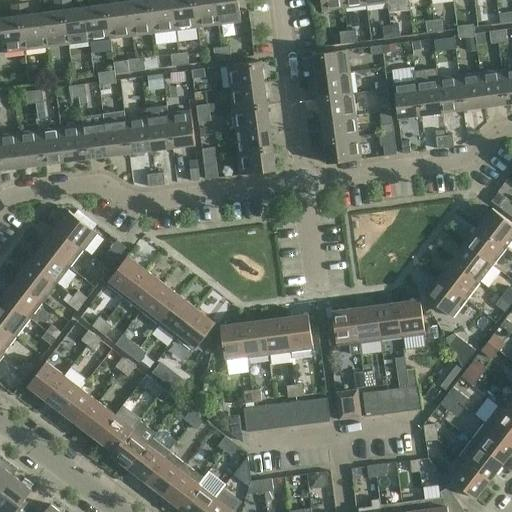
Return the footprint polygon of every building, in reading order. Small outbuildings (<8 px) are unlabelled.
[(53,0),(55,10),(41,12),(46,46),(67,43),(61,0),(53,0)] [(69,0),(61,0),(67,43),(89,41),(84,6),(71,8),(69,0)] [(149,0),(134,0),(127,1),(132,35),(153,32),(149,0)] [(171,0),(149,0),(153,32),(175,29),(171,0)] [(192,0),(171,0),(175,29),(196,26),(192,0)] [(214,0),(192,0),(196,26),(218,24),(214,0)] [(237,0),(214,0),(218,24),(240,21),(237,0)] [(344,7),(342,0),(320,0),(321,10),(344,7)] [(386,0),(387,2),(388,12),(409,9),(408,0),(386,0)] [(127,1),(106,4),(110,38),(132,35),(127,1)] [(27,2),(18,3),(24,49),(46,46),(41,12),(28,14),(27,2)] [(24,49),(18,3),(10,4),(12,16),(0,17),(0,36),(2,52),(24,49)] [(106,4),(84,6),(89,41),(110,38),(106,4)] [(511,8),(498,10),(499,22),(511,20),(511,8)] [(441,18),(433,19),(434,32),(442,30),(441,18)] [(433,19),(425,20),(426,33),(434,32),(433,19)] [(472,23),(464,24),(466,37),(474,36),(474,33),(473,27),(472,23)] [(398,24),(390,25),(391,37),(400,36),(398,24)] [(466,37),(464,24),(456,25),(456,29),(457,35),(458,38),(466,37)] [(390,25),(382,26),(383,38),(391,37),(390,25)] [(355,29),(347,31),(348,43),(357,42),(355,29)] [(484,29),(475,31),(476,42),(486,41),(484,29)] [(505,29),(497,30),(498,42),(506,41),(505,29)] [(497,30),(488,31),(490,43),(498,42),(497,30)] [(348,43),(347,31),(339,32),(340,44),(348,43)] [(420,38),(411,39),(412,48),(421,47),(420,38)] [(382,44),(369,46),(370,54),(383,53),(382,44)] [(229,46),(221,47),(222,59),(231,58),(229,46)] [(222,59),(221,47),(212,48),(214,60),(222,59)] [(312,53),(315,76),(349,72),(346,49),(312,53)] [(186,51),(178,52),(180,65),(188,64),(186,51)] [(178,52),(170,53),(171,66),(180,65),(178,52)] [(143,57),(135,58),(137,70),(145,69),(143,57)] [(135,58),(127,59),(128,71),(137,70),(135,58)] [(227,65),(230,87),(263,83),(261,60),(227,65)] [(435,67),(414,70),(415,80),(420,114),(441,112),(437,78),(435,67)] [(511,67),(501,69),(506,103),(511,102),(511,67)] [(204,68),(191,69),(192,78),(205,76),(204,68)] [(501,69),(479,72),(483,106),(506,103),(501,69)] [(114,70),(105,71),(107,83),(115,82),(114,70)] [(105,71),(97,72),(99,84),(107,83),(105,71)] [(349,72),(315,76),(318,97),(352,93),(349,72)] [(479,72),(458,75),(463,109),(483,106),(479,72)] [(458,75),(437,78),(441,112),(463,109),(458,75)] [(374,82),(375,90),(387,88),(386,80),(374,82)] [(415,80),(393,83),(397,117),(420,114),(415,80)] [(84,83),(76,84),(78,97),(86,95),(84,83)] [(263,83),(230,87),(232,109),(266,104),(263,83)] [(76,84),(68,85),(69,98),(78,97),(76,84)] [(387,88),(375,90),(376,98),(388,97),(387,88)] [(42,89),(33,90),(35,102),(43,101),(42,89)] [(33,90),(25,91),(27,103),(35,102),(33,90)] [(352,93),(318,97),(321,119),(355,114),(352,93)] [(208,104),(195,105),(197,113),(209,112),(208,104)] [(266,104),(232,109),(235,130),(269,125),(266,104)] [(166,105),(145,108),(146,116),(151,150),(172,147),(167,113),(166,105)] [(190,110),(167,113),(172,147),(194,144),(190,110)] [(210,120),(209,112),(197,113),(198,121),(210,120)] [(82,124),(81,124),(86,158),(108,155),(103,121),(102,114),(81,116),(82,124)] [(355,114),(321,119),(324,140),(357,136),(355,114)] [(146,116),(125,118),(129,152),(151,150),(146,116)] [(125,118),(103,121),(108,155),(129,152),(125,118)] [(379,125),(380,133),(393,131),(392,123),(379,125)] [(81,124),(60,127),(64,161),(86,158),(81,124)] [(269,125),(235,130),(238,151),(272,147),(269,125)] [(60,127),(38,129),(43,163),(64,161),(60,127)] [(38,129),(17,132),(21,166),(43,163),(38,129)] [(393,131),(380,133),(383,155),(396,153),(393,131)] [(17,132),(0,134),(0,168),(0,169),(21,166),(17,132)] [(451,134),(443,135),(445,148),(453,147),(451,134)] [(445,148),(443,135),(435,136),(437,149),(445,148)] [(357,136),(324,140),(326,163),(360,158),(357,136)] [(402,153),(410,152),(409,140),(400,141),(402,153)] [(201,148),(202,156),(214,155),(213,146),(201,148)] [(272,147),(238,151),(241,174),(275,169),(272,147)] [(214,155),(202,156),(205,179),(217,177),(214,155)] [(190,181),(199,180),(197,167),(189,168),(190,181)] [(163,172),(154,173),(156,185),(164,184),(163,172)] [(156,185),(154,173),(146,174),(148,186),(156,185)] [(511,201),(505,197),(498,207),(511,217),(511,216),(511,201)] [(511,223),(491,207),(477,226),(506,247),(511,238),(511,223)] [(68,210),(54,228),(83,250),(97,233),(92,229),(68,210)] [(477,226),(464,243),(492,264),(506,247),(477,226)] [(54,228),(41,245),(69,267),(82,250),(83,250),(54,228)] [(464,243),(451,260),(479,281),(492,264),(464,243)] [(41,245),(28,262),(56,284),(69,267),(41,245)] [(107,250),(98,262),(108,270),(117,258),(107,250)] [(105,283),(123,297),(145,269),(127,255),(105,283)] [(451,260),(438,277),(466,298),(479,281),(451,260)] [(28,262),(15,279),(43,301),(56,284),(28,262)] [(108,270),(98,262),(93,269),(103,276),(108,270)] [(145,269),(123,297),(140,310),(162,282),(145,269)] [(466,298),(438,277),(424,295),(452,317),(466,298)] [(15,279),(2,296),(30,318),(43,301),(15,279)] [(162,282),(140,310),(157,323),(179,295),(162,282)] [(511,289),(508,286),(500,297),(509,304),(511,300),(511,289)] [(77,290),(72,296),(81,304),(86,297),(77,290)] [(179,295),(157,323),(175,337),(196,308),(179,295)] [(2,296),(0,298),(0,322),(16,335),(30,318),(2,296)] [(81,304),(72,296),(67,303),(76,310),(81,304)] [(509,304),(500,297),(494,304),(504,311),(509,304)] [(420,299),(397,302),(402,337),(424,334),(420,299)] [(397,302),(376,305),(380,340),(402,337),(397,302)] [(376,305),(354,307),(359,342),(380,340),(376,305)] [(354,307),(332,310),(336,345),(349,344),(350,354),(360,352),(359,342),(354,307)] [(196,308),(175,337),(193,350),(214,322),(196,308)] [(308,313),(285,316),(290,352),(312,349),(308,313)] [(91,325),(98,330),(105,320),(99,315),(91,325)] [(285,316),(264,319),(268,354),(290,352),(285,316)] [(509,332),(511,328),(511,323),(505,318),(499,324),(509,332)] [(264,319),(242,322),(247,357),(268,354),(264,319)] [(105,320),(98,330),(104,335),(112,325),(105,320)] [(0,322),(0,349),(4,353),(5,353),(4,352),(16,335),(0,322)] [(247,357),(242,322),(220,325),(224,360),(247,357)] [(51,324),(46,330),(55,338),(60,331),(51,324)] [(55,338),(46,330),(41,337),(50,344),(55,338)] [(80,339),(86,344),(94,335),(87,330),(80,339)] [(493,333),(486,341),(496,349),(502,341),(493,333)] [(94,335),(86,344),(93,349),(100,340),(94,335)] [(496,349),(486,341),(480,350),(490,357),(496,349)] [(125,351),(132,356),(139,347),(133,342),(125,351)] [(465,342),(455,356),(461,367),(475,349),(465,342)] [(139,347),(132,356),(138,361),(146,352),(139,347)] [(114,366),(121,371),(128,361),(122,356),(114,366)] [(24,358),(19,365),(29,372),(34,366),(24,358)] [(445,388),(460,368),(450,360),(435,380),(445,388)] [(27,385),(45,399),(63,375),(45,361),(27,385)] [(128,361),(121,371),(127,376),(135,366),(128,361)] [(29,372),(19,365),(14,371),(24,379),(29,372)] [(467,365),(459,376),(469,383),(477,372),(467,365)] [(414,368),(406,369),(407,381),(416,380),(414,368)] [(407,381),(406,369),(397,370),(399,382),(407,381)] [(373,370),(363,371),(365,387),(375,386),(373,370)] [(363,371),(354,372),(356,388),(357,388),(365,387),(363,371)] [(174,389),(181,379),(174,374),(167,384),(174,389)] [(63,375),(45,399),(62,412),(81,388),(63,375)] [(148,392),(155,397),(162,387),(156,382),(148,392)] [(302,383),(294,384),(296,396),(304,395),(302,383)] [(296,396),(294,384),(286,385),(287,397),(296,396)] [(418,385),(404,387),(407,410),(421,409),(418,385)] [(452,386),(447,393),(446,393),(456,400),(461,394),(452,386)] [(162,387),(155,397),(162,402),(169,392),(162,387)] [(404,387),(390,388),(393,412),(407,410),(404,387)] [(81,388),(62,412),(79,425),(98,401),(81,388)] [(259,388),(251,389),(253,402),(261,401),(259,388)] [(356,388),(334,391),(338,419),(361,416),(357,388),(356,388)] [(390,388),(376,390),(379,414),(393,412),(390,388)] [(253,402),(251,389),(243,391),(245,403),(253,402)] [(379,414),(376,390),(362,392),(365,416),(379,414)] [(456,400),(446,393),(438,403),(448,410),(456,400)] [(326,397),(312,399),(316,423),(330,421),(326,397)] [(312,399),(299,400),(302,424),(316,423),(312,399)] [(498,404),(498,405),(511,415),(511,399),(504,409),(498,404)] [(299,400),(284,402),(288,426),(302,424),(299,400)] [(98,401),(79,425),(96,438),(115,414),(98,401)] [(284,402),(271,404),(274,428),(288,426),(284,402)] [(271,404),(257,406),(260,430),(274,428),(271,404)] [(511,415),(498,405),(484,422),(511,443),(511,415)] [(260,430),(257,406),(243,408),(246,431),(260,430)] [(197,414),(190,409),(183,418),(190,423),(197,414)] [(115,414),(96,438),(112,451),(110,454),(111,455),(132,427),(115,414)] [(204,419),(197,414),(190,423),(196,428),(204,419)] [(137,420),(132,427),(111,455),(128,468),(152,437),(155,433),(137,420)] [(511,443),(484,422),(471,439),(502,463),(511,449),(511,443)] [(423,425),(424,433),(436,431),(435,423),(423,425)] [(436,431),(424,433),(425,441),(437,439),(436,431)] [(231,440),(225,435),(217,445),(224,450),(231,440)] [(152,437),(128,468),(145,481),(169,450),(152,437)] [(458,456),(465,461),(489,480),(502,463),(471,439),(458,456)] [(238,445),(231,440),(224,450),(230,455),(238,445)] [(169,450),(145,481),(162,494),(186,464),(169,450)] [(186,464),(162,494),(179,507),(208,471),(191,457),(186,464)] [(410,472),(419,470),(417,458),(409,460),(410,472)] [(489,480),(465,461),(451,479),(475,498),(489,480)] [(383,463),(374,464),(376,476),(384,475),(383,463)] [(376,476),(374,464),(366,465),(368,477),(376,476)] [(0,493),(14,476),(0,465),(0,493)] [(249,469),(241,470),(242,482),(250,481),(249,469)] [(208,471),(179,507),(185,511),(203,511),(215,496),(225,484),(208,471)] [(14,476),(0,493),(0,511),(28,511),(19,505),(31,489),(14,476)] [(271,477),(263,479),(264,490),(272,489),(271,477)] [(264,490),(263,479),(254,480),(256,492),(264,490)] [(436,497),(423,499),(424,511),(462,511),(464,511),(447,486),(439,492),(442,496),(436,497)] [(215,496),(203,511),(231,511),(233,510),(215,496)] [(424,511),(423,499),(401,502),(402,511),(424,511)] [(380,511),(402,511),(401,502),(380,504),(380,511)]
